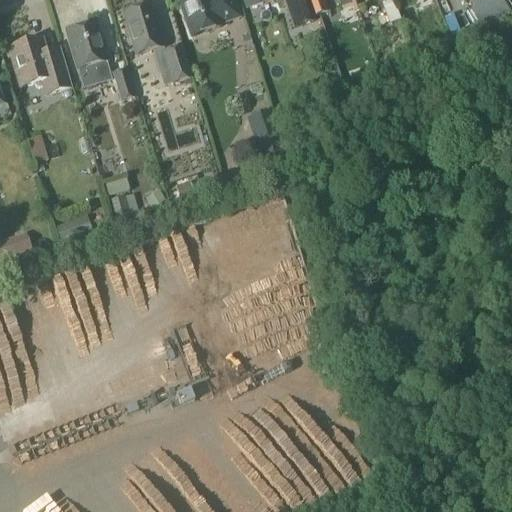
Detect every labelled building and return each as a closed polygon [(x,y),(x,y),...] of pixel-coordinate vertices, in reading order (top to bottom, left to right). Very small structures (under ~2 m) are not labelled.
[(210,0),(177,0),(190,39),(220,28),(219,26),(238,20),(231,0),(212,0),(210,1),(210,0)] [(289,0),(298,25),(317,19),(310,0),(289,0)] [(323,0),(310,0),(317,19),(328,15),(323,0)] [(391,0),(390,0),(378,0),(380,4),(382,9),(392,5),(391,0)] [(511,16),(501,0),(491,0),(471,13),(473,17),(484,35),(511,16)] [(149,8),(122,16),(134,58),(152,53),(163,88),(189,80),(180,49),(163,54),(149,8)] [(94,26),(64,35),(76,73),(105,64),(94,26)] [(40,42),(8,51),(19,90),(33,86),(34,89),(38,91),(46,89),(48,96),(69,90),(59,57),(49,60),(44,58),(40,42)] [(125,73),(112,77),(120,103),(133,100),(125,73)] [(265,120),(254,124),(272,179),(294,171),(272,105),(261,108),(265,120)] [(184,172),(168,177),(171,188),(188,183),(184,172)] [(126,183),(103,190),(107,202),(130,195),(126,183)] [(190,185),(175,190),(179,201),(193,196),(190,185)] [(166,208),(158,194),(145,202),(153,216),(166,208)] [(124,200),(110,204),(119,233),(132,228),(124,200)] [(87,221),(55,232),(63,252),(94,241),(87,221)] [(0,272),(19,266),(11,245),(0,249),(0,272)]
